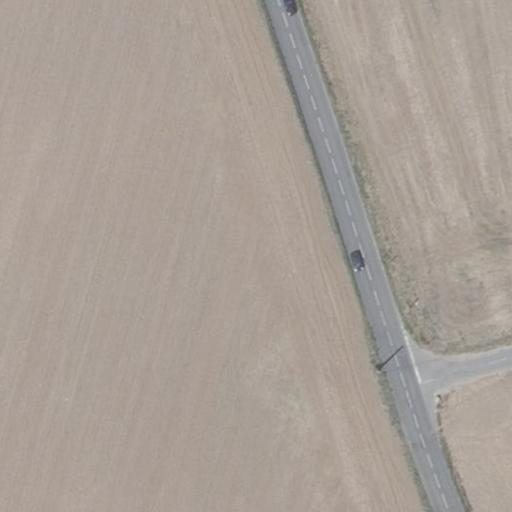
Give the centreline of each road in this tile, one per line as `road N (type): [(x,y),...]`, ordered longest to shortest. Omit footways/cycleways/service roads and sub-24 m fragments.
road 1 (tertiary): [(416,392),(293,0)]
road 2 (tertiary): [(461,511),(416,392)]
